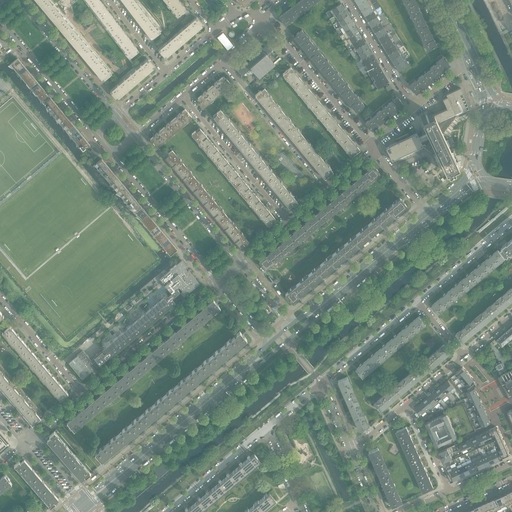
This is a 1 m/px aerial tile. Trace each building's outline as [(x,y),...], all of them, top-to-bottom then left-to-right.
[(53,5),(48,0),(35,0),(45,11),(53,5)] [(102,3),(99,0),(86,0),(94,9),(102,3)] [(141,9),(136,2),(134,0),(128,0),(124,3),(134,15),(141,9)] [(186,10),(181,4),(177,0),(174,0),(169,5),(176,13),(175,14),(177,16),(182,12),(183,12),(186,10)] [(316,1),(315,0),(300,0),(298,2),(304,10),(316,1)] [(375,9),(369,0),(366,0),(358,5),(359,7),(361,10),(360,10),(361,11),(364,16),(375,9)] [(304,10),(298,2),(286,11),(292,19),(304,10)] [(111,15),(106,9),(102,3),(94,9),(103,21),(111,15)] [(333,16),(344,9),(341,3),(330,10),(326,13),(329,18),(333,16)] [(422,17),(418,8),(416,3),(406,7),(413,21),(422,17)] [(63,17),(53,5),(45,11),(55,23),(63,17)] [(367,22),(383,12),(380,7),(378,8),(375,9),(364,16),(366,18),(367,21),(367,22)] [(150,21),(141,9),(134,15),(143,27),(150,21)] [(336,21),(348,14),(344,9),(333,16),(336,21)] [(292,19),(286,11),(279,16),(283,21),(282,21),(285,25),(292,19)] [(371,27),(386,18),(383,12),(367,22),(368,22),(370,25),(371,27)] [(354,26),(348,14),(336,21),(331,25),(334,30),(336,28),(340,34),(343,33),(354,26)] [(120,27),(115,20),(111,15),(103,21),(112,33),(120,27)] [(72,28),(67,22),(63,17),(55,23),(65,34),(72,28)] [(429,30),(425,22),(422,17),(413,21),(420,35),(429,30)] [(203,25),(196,18),(182,30),(189,37),(203,25)] [(374,33),(385,26),(387,25),(390,23),(386,18),(371,27),(374,32),(374,33)] [(157,29),(155,26),(150,21),(143,27),(151,38),(160,32),(158,29),(157,29)] [(378,38),(389,31),(390,30),(393,29),(390,23),(387,25),(385,26),(374,33),(375,33),(378,38)] [(365,42),(354,26),(343,33),(353,49),(365,42)] [(129,39),(125,34),(120,27),(112,33),(122,45),(129,39)] [(82,40),(72,28),(65,34),(74,46),(82,40)] [(400,40),(396,34),(393,29),(390,30),(391,32),(390,33),(389,31),(378,38),(381,43),(381,44),(383,47),(385,49),(400,40)] [(189,37),(182,30),(171,40),(177,47),(189,37)] [(312,43),(304,34),(301,30),(299,32),(296,34),(297,35),(294,37),(305,50),(312,43)] [(436,45),(432,36),(429,30),(420,35),(427,50),(431,48),(430,47),(436,45)] [(138,51),(133,44),(129,39),(122,45),(128,54),(127,55),(129,57),(138,51)] [(92,51),(86,45),(82,40),(74,46),(84,58),(92,51)] [(165,57),(177,47),(171,40),(159,50),(165,57)] [(388,55),(403,45),(400,40),(385,49),(388,54),(387,54),(388,55)] [(371,53),(365,42),(353,49),(360,60),(371,53)] [(272,62),(275,59),(269,52),(272,49),(268,43),(263,47),(260,44),(255,49),(259,53),(258,54),(247,64),(246,62),(237,70),(243,77),(246,74),(245,72),(250,68),(254,72),(252,74),(257,80),(281,59),(279,58),(273,63),(272,62)] [(322,55),(317,49),(312,43),(305,50),(315,62),(322,55)] [(391,60),(406,51),(403,45),(388,55),(391,60)] [(101,63),(92,51),(84,58),(94,69),(101,63)] [(394,66),(409,57),(410,56),(408,55),(404,57),(402,53),(406,51),(391,60),(395,65),(394,65),(394,66)] [(359,69),(375,59),(371,53),(360,60),(356,63),(359,69)] [(333,68),(326,60),(322,55),(315,62),(325,74),(333,68)] [(449,65),(447,62),(445,59),(442,56),(436,61),(437,62),(432,66),(438,74),(449,65)] [(408,64),(412,61),(409,57),(394,66),(395,66),(398,71),(399,70),(406,66),(409,64),(408,64)] [(14,68),(21,62),(18,58),(10,64),(14,68)] [(363,74),(378,65),(375,59),(359,69),(363,74)] [(154,67),(148,60),(136,70),(142,77),(154,67)] [(17,72),(24,66),(21,62),(14,68),(17,72)] [(108,71),(101,63),(94,69),(103,80),(111,73),(109,70),(108,71)] [(371,77),(382,70),(378,65),(363,74),(366,80),(371,77)] [(20,76),(28,70),(24,66),(17,72),(20,76)] [(438,74),(432,66),(420,76),(427,84),(438,74)] [(297,74),(295,72),(295,73),(290,67),(287,70),(287,69),(285,71),(285,72),(282,74),(293,86),(301,79),(297,75),(297,74)] [(343,80),(337,73),(333,68),(325,74),(335,86),(343,80)] [(24,79),(31,73),(28,70),(20,76),(24,79)] [(142,77),(136,70),(125,79),(131,87),(142,77)] [(388,81),(382,70),(371,77),(377,88),(388,81)] [(27,83),(34,77),(31,73),(24,79),(27,83)] [(427,84),(420,76),(415,80),(414,79),(408,84),(411,87),(410,88),(413,91),(413,90),(416,93),(427,84)] [(30,87),(37,81),(34,77),(27,83),(30,87)] [(231,84),(229,83),(226,79),(225,80),(222,77),(217,82),(216,82),(215,83),(210,87),(217,95),(229,84),(230,85),(231,84)] [(131,87),(125,79),(110,92),(117,99),(131,87)] [(306,86),(307,86),(305,84),(301,79),(293,86),(302,97),(310,91),(306,86)] [(353,92),(347,84),(343,80),(335,86),(345,98),(353,92)] [(33,91),(41,85),(37,81),(30,87),(33,91)] [(37,95),(44,89),(41,85),(33,91),(37,95)] [(217,95),(210,87),(205,92),(205,91),(203,93),(198,98),(200,101),(199,102),(202,106),(204,105),(205,106),(217,95)] [(266,108),(274,101),(266,92),(267,91),(264,88),(261,91),(260,90),(255,95),(260,101),(261,103),(262,103),(266,108)] [(442,133),(455,116),(456,115),(466,110),(467,110),(465,106),(465,107),(459,95),(460,95),(460,94),(463,93),(460,88),(446,94),(447,97),(442,99),(446,108),(433,115),(433,114),(432,115),(431,112),(421,117),(422,120),(421,120),(427,133),(419,137),(422,145),(424,144),(426,146),(425,147),(428,150),(429,149),(434,153),(436,152),(445,172),(446,171),(447,174),(451,172),(454,170),(453,168),(457,166),(456,162),(458,161),(457,161),(447,139),(448,139),(447,139),(445,140),(442,133)] [(40,99),(47,93),(44,89),(37,95),(40,99)] [(316,98),(315,96),(314,96),(310,91),(302,97),(312,109),(320,103),(316,98)] [(364,105),(357,97),(353,92),(345,98),(356,111),(359,108),(359,109),(362,107),(361,107),(364,105)] [(43,103),(50,97),(47,93),(40,99),(43,103)] [(403,104),(400,101),(401,101),(399,99),(398,99),(396,96),(390,102),(396,110),(403,104)] [(47,107),(54,101),(50,97),(43,103),(47,107)] [(50,111),(57,105),(54,101),(47,107),(50,111)] [(283,113),(278,106),(274,101),(266,108),(270,113),(269,113),(270,114),(271,115),(275,119),(283,113)] [(384,120),(396,110),(390,102),(378,112),(384,120)] [(326,109),(324,107),(320,103),(312,109),(322,121),(330,114),(326,109)] [(53,115),(60,109),(57,105),(50,111),(53,115)] [(56,119),(64,113),(60,109),(53,115),(56,119)] [(192,117),(189,114),(189,113),(187,111),(187,112),(185,109),(180,113),(178,115),(173,119),(180,127),(192,117)] [(232,124),(221,111),(220,110),(216,113),(217,114),(214,117),(219,123),(219,124),(220,126),(220,125),(225,131),(232,124)] [(372,130),(384,120),(378,112),(365,122),(368,126),(368,125),(369,127),(370,128),(372,130)] [(60,123),(67,117),(64,113),(56,119),(60,123)] [(293,125),(286,116),(283,113),(275,119),(280,124),(279,125),(280,126),(281,127),(281,126),(285,131),(293,125)] [(336,121),(335,120),(334,119),(330,114),(322,121),(331,132),(339,126),(335,121),(336,121)] [(63,127),(70,121),(67,117),(60,123),(63,127)] [(180,127),(173,119),(168,123),(166,125),(167,125),(162,129),(169,137),(180,127)] [(66,131),(73,125),(70,121),(63,127),(66,131)] [(243,137),(232,124),(225,131),(229,136),(231,138),(235,143),(243,137)] [(69,134),(77,128),(73,125),(66,131),(69,134)] [(303,136),(297,130),(293,125),(285,131),(289,136),(290,137),(291,138),(295,143),(303,136)] [(345,133),(345,132),(344,130),(343,131),(339,126),(331,132),(341,144),(349,137),(345,133)] [(73,138),(80,132),(77,128),(69,134),(73,138)] [(169,137),(162,129),(157,133),(155,134),(155,135),(150,139),(152,141),(152,142),(154,144),(157,147),(169,137)] [(207,137),(205,135),(200,129),(196,132),(195,131),(191,134),(203,148),(211,142),(207,137)] [(76,142),(83,136),(80,132),(73,138),(76,142)] [(422,147),(422,146),(422,145),(419,137),(416,133),(409,136),(408,133),(395,139),(396,142),(389,145),(389,146),(385,148),(391,160),(396,158),(397,159),(422,147)] [(79,146),(86,140),(83,136),(76,142),(79,146)] [(313,148),(308,143),(303,136),(295,143),(299,148),(300,149),(301,150),(305,155),(313,148)] [(253,149),(243,137),(235,143),(240,149),(241,151),(241,150),(246,156),(253,149)] [(355,144),(354,143),(353,142),(349,137),(341,144),(351,156),(354,154),(354,155),(356,153),(356,152),(359,150),(355,144)] [(83,150),(89,145),(90,144),(86,140),(79,146),(83,150)] [(218,149),(217,148),(216,147),(216,148),(211,142),(203,148),(214,161),(222,155),(217,149),(218,149)] [(322,160),(317,153),(313,148),(305,155),(309,160),(310,162),(311,162),(314,166),(322,160)] [(264,162),(253,149),(246,156),(250,161),(252,163),(256,168),(264,162)] [(184,165),(176,155),(172,150),(168,153),(169,154),(165,158),(171,164),(170,164),(171,165),(172,166),(177,171),(184,165)] [(228,162),(227,161),(226,160),(222,155),(214,161),(225,174),(232,168),(228,162)] [(98,168),(105,163),(102,159),(94,164),(98,168)] [(333,172),(328,166),(322,160),(314,166),(319,171),(318,172),(319,173),(320,174),(320,173),(325,179),(328,176),(331,174),(330,174),(333,172)] [(270,169),(264,162),(256,168),(257,169),(258,170),(261,174),(261,175),(262,176),(265,179),(266,180),(267,181),(274,175),(270,169)] [(101,172),(108,166),(105,163),(98,168),(101,172)] [(195,178),(186,167),(184,165),(177,171),(181,177),(182,179),(183,178),(187,184),(195,178)] [(104,176),(112,170),(108,166),(101,172),(104,176)] [(379,174),(378,171),(376,168),(375,169),(372,166),(359,177),(366,185),(379,174)] [(239,174),(238,173),(237,172),(237,173),(232,168),(225,174),(235,186),(243,180),(238,175),(239,174)] [(108,180),(115,174),(112,170),(104,176),(108,180)] [(111,184),(118,178),(115,174),(108,180),(111,184)] [(280,182),(274,175),(267,181),(268,182),(269,183),(271,186),(271,187),(272,188),(273,188),(276,191),(277,193),(277,194),(285,187),(280,182)] [(366,185),(359,177),(347,187),(354,195),(366,185)] [(114,188),(121,182),(118,178),(111,184),(114,188)] [(205,190),(197,180),(195,178),(187,184),(192,189),(191,189),(193,191),(198,196),(205,190)] [(249,187),(248,186),(247,185),(243,180),(235,186),(246,199),(253,193),(249,187)] [(117,192),(125,186),(121,182),(114,188),(117,192)] [(121,196),(128,190),(125,186),(117,192),(121,196)] [(297,202),(289,193),(285,187),(277,194),(282,199),(283,201),(289,207),(292,204),(293,205),(297,202)] [(354,195),(347,187),(336,197),(342,205),(354,195)] [(124,200),(131,194),(128,190),(121,196),(124,200)] [(208,209),(216,203),(205,190),(198,196),(202,202),(203,204),(204,204),(208,209)] [(260,200),(259,198),(258,198),(253,193),(246,199),(256,212),(264,205),(259,200),(260,200)] [(127,204),(134,198),(131,194),(124,200),(127,204)] [(342,205),(336,197),(323,207),(330,215),(342,205)] [(131,208),(138,202),(134,198),(127,204),(131,208)] [(406,206),(404,203),(404,202),(402,200),(400,198),(394,203),(400,211),(406,206)] [(134,212),(141,206),(138,202),(131,208),(134,212)] [(226,215),(218,205),(216,203),(208,209),(213,214),(212,215),(214,216),(219,222),(226,215)] [(400,211),(394,203),(382,213),(388,221),(400,211)] [(270,212),(269,211),(268,210),(268,211),(264,205),(256,212),(268,226),(272,223),(271,222),(275,219),(270,212)] [(137,216),(144,210),(141,206),(134,212),(137,216)] [(330,215),(323,207),(308,220),(314,228),(330,215)] [(140,219),(147,214),(144,210),(137,216),(140,219)] [(388,221),(382,213),(370,223),(376,231),(388,221)] [(144,223),(151,217),(147,214),(140,219),(144,223)] [(237,228),(228,218),(226,215),(219,222),(223,227),(224,229),(225,229),(229,234),(237,228)] [(147,227),(154,221),(151,217),(144,223),(147,227)] [(302,238),(312,230),(314,228),(308,220),(296,230),(302,238)] [(150,231),(157,225),(154,221),(147,227),(150,231)] [(376,231),(370,223),(358,233),(364,241),(376,231)] [(154,235),(161,229),(157,225),(150,231),(154,235)] [(249,243),(241,234),(237,228),(229,234),(234,240),(233,240),(235,242),(235,241),(241,248),(244,245),(245,246),(249,243)] [(157,239),(164,233),(161,229),(154,235),(157,239)] [(290,248),(300,240),(302,238),(296,230),(284,240),(290,248)] [(160,243),(167,237),(164,233),(157,239),(160,243)] [(364,241),(358,233),(346,243),(352,251),(364,241)] [(163,247),(170,241),(167,237),(160,243),(163,247)] [(511,249),(511,238),(498,250),(505,257),(507,255),(506,254),(511,249)] [(279,258),(288,250),(290,248),(284,240),(272,251),(279,258)] [(167,251),(174,245),(170,241),(163,247),(167,251)] [(352,251),(346,243),(334,253),(340,261),(352,251)] [(170,255),(176,250),(177,249),(174,245),(167,251),(170,255)] [(503,260),(503,259),(505,257),(498,250),(492,255),(491,255),(489,256),(489,257),(484,261),(491,269),(502,259),(503,260)] [(265,270),(276,260),(279,258),(272,251),(259,261),(261,264),(261,265),(263,268),(263,267),(265,270)] [(340,261),(334,253),(322,263),(328,271),(340,261)] [(77,356),(69,363),(71,366),(82,378),(89,373),(92,376),(94,375),(97,372),(91,365),(93,363),(95,362),(97,360),(100,364),(102,362),(109,356),(110,357),(110,356),(140,332),(172,304),(174,302),(175,302),(173,300),(176,298),(175,298),(174,296),(178,292),(180,291),(184,296),(199,283),(191,274),(188,270),(187,270),(187,269),(186,268),(185,268),(187,266),(181,259),(176,264),(176,263),(173,266),(169,268),(170,269),(165,274),(159,278),(169,290),(166,292),(168,295),(168,296),(167,295),(103,349),(104,349),(102,351),(100,353),(94,357),(94,358),(92,359),(91,361),(82,351),(80,352),(77,355),(77,356)] [(480,278),(491,269),(484,261),(480,265),(479,265),(478,266),(478,267),(473,271),(478,276),(480,278)] [(328,271),(322,263),(310,273),(316,281),(328,271)] [(468,288),(480,278),(478,276),(473,271),(469,275),(468,274),(468,275),(468,274),(466,276),(462,280),(468,288)] [(316,281),(310,273),(298,283),(304,291),(316,281)] [(457,298),(466,290),(468,288),(462,280),(457,284),(456,284),(455,285),(455,286),(450,290),(457,298)] [(304,291),(298,283),(285,294),(288,297),(292,302),(304,291)] [(457,298),(450,290),(446,294),(445,294),(445,293),(443,295),(443,296),(439,300),(445,307),(457,298)] [(511,302),(504,294),(493,304),(499,311),(504,307),(504,308),(504,307),(505,308),(506,306),(507,306),(506,306),(506,305),(511,302)] [(220,308),(218,305),(216,303),(213,300),(207,305),(214,313),(216,311),(217,311),(220,308)] [(445,307),(439,300),(432,305),(438,313),(441,311),(445,307)] [(266,304),(263,307),(268,314),(272,311),(266,304)] [(499,311),(493,304),(484,311),(490,319),(491,318),(493,316),(494,316),(496,314),(498,312),(499,311)] [(214,313),(207,305),(196,315),(202,323),(214,313)] [(490,319),(484,311),(472,321),(478,327),(479,328),(483,325),(484,325),(486,324),(486,323),(490,319)] [(202,323),(196,315),(184,324),(191,332),(202,323)] [(426,324),(424,321),(419,316),(413,322),(419,329),(424,326),(426,324)] [(475,331),(477,329),(478,330),(479,328),(478,327),(472,321),(463,328),(470,336),(471,335),(470,335),(473,333),(475,332),(475,331)] [(408,339),(417,331),(419,329),(413,322),(408,326),(408,325),(407,325),(405,327),(406,327),(405,327),(406,327),(401,331),(408,339)] [(191,332),(184,324),(172,334),(179,342),(191,332)] [(19,336),(15,332),(10,326),(2,333),(9,341),(8,341),(10,344),(19,336)] [(503,334),(497,339),(503,346),(511,338),(511,326),(508,330),(503,334)] [(470,336),(463,328),(458,332),(456,334),(463,342),(470,336)] [(247,340),(244,337),(244,336),(242,334),(239,331),(236,334),(236,335),(234,337),(241,345),(247,340)] [(408,339),(401,331),(396,335),(394,336),(394,337),(390,341),(396,349),(408,339)] [(167,352),(179,342),(172,334),(161,344),(167,352)] [(29,349),(23,342),(19,336),(10,344),(13,346),(14,346),(19,353),(21,356),(29,349)] [(241,345),(234,337),(230,341),(229,340),(226,342),(227,343),(223,347),(229,355),(241,345)] [(396,349),(390,341),(385,345),(384,345),(384,344),(382,346),(383,346),(382,347),(383,347),(378,351),(385,359),(396,349)] [(491,342),(490,344),(499,362),(494,364),(496,368),(497,369),(495,371),(499,376),(505,373),(503,369),(505,367),(504,365),(508,362),(507,361),(510,359),(507,356),(505,358),(491,342)] [(167,352),(161,344),(149,354),(156,361),(167,352)] [(450,352),(446,347),(443,344),(441,346),(441,347),(437,351),(443,358),(450,352)] [(229,355),(223,347),(218,351),(217,350),(214,352),(215,353),(211,357),(217,364),(229,355)] [(40,361),(34,354),(29,349),(21,356),(23,358),(24,358),(29,365),(31,368),(40,361)] [(373,368),(385,359),(378,351),(373,354),(371,356),(367,360),(373,368)] [(440,361),(442,359),(443,358),(437,351),(428,358),(434,366),(435,365),(437,363),(438,363),(440,362),(439,361),(440,361)] [(156,361),(149,354),(138,363),(144,371),(156,361)] [(217,364),(211,357),(206,360),(206,359),(203,362),(204,363),(199,366),(206,374),(217,364)] [(434,366),(428,358),(416,368),(423,376),(427,372),(428,372),(430,371),(429,370),(430,370),(429,370),(434,366)] [(373,368),(367,360),(362,364),(361,364),(359,365),(360,366),(359,366),(360,366),(357,368),(364,377),(364,376),(373,368)] [(50,372),(45,367),(40,361),(31,368),(34,370),(40,377),(39,377),(41,379),(50,372)] [(144,371),(138,363),(126,373),(133,381),(144,371)] [(206,374),(199,366),(195,370),(194,369),(191,372),(192,372),(188,376),(194,384),(206,374)] [(459,377),(466,371),(462,367),(455,373),(459,377)] [(419,378),(421,376),(421,377),(423,376),(416,368),(407,376),(414,383),(415,382),(414,382),(417,380),(419,379),(419,378)] [(499,376),(498,376),(503,384),(508,394),(511,401),(511,368),(505,373),(499,376)] [(0,386),(4,391),(15,382),(5,370),(0,374),(0,386)] [(462,381),(469,375),(466,371),(459,377),(462,381)] [(63,388),(54,378),(50,372),(41,379),(44,382),(50,389),(52,392),(56,389),(59,391),(63,388)] [(133,381),(126,373),(115,383),(121,391),(133,381)] [(466,385),(473,379),(469,375),(462,381),(466,385)] [(194,384),(188,376),(183,380),(182,379),(180,381),(180,382),(176,386),(183,394),(194,384)] [(414,383),(407,376),(396,385),(402,393),(407,389),(407,390),(409,388),(409,387),(414,383)] [(351,387),(347,377),(337,381),(339,383),(338,383),(338,384),(339,386),(340,386),(342,391),(351,387)] [(476,384),(473,379),(466,385),(469,390),(476,384)] [(448,380),(444,383),(450,390),(454,387),(448,380)] [(14,403),(26,394),(15,382),(4,391),(14,403)] [(121,391),(115,383),(103,392),(109,400),(121,391)] [(450,390),(444,383),(439,387),(445,394),(450,390)] [(401,394),(402,393),(396,385),(386,393),(393,401),(394,400),(394,399),(396,397),(396,398),(396,397),(397,398),(398,396),(400,394),(401,394)] [(183,394),(176,386),(172,390),(171,389),(170,389),(168,391),(169,392),(164,395),(171,403),(183,394)] [(357,401),(352,389),(351,387),(342,391),(344,397),(344,398),(345,400),(345,399),(345,400),(346,400),(348,405),(357,401)] [(445,394),(439,387),(435,390),(441,397),(445,394)] [(60,400),(68,394),(63,388),(59,391),(56,389),(52,392),(55,395),(56,395),(60,400)] [(466,392),(468,397),(477,393),(474,388),(466,392)] [(441,397),(435,390),(431,394),(437,401),(441,397)] [(109,400),(103,392),(91,402),(98,410),(109,400)] [(393,401),(386,393),(375,402),(375,403),(374,402),(381,411),(386,407),(387,407),(387,406),(388,405),(393,401)] [(479,398),(477,393),(468,397),(470,402),(479,398)] [(39,409),(37,407),(26,394),(14,403),(25,416),(33,409),(36,411),(39,409)] [(437,401),(431,394),(427,397),(433,404),(437,401)] [(171,403),(164,395),(160,399),(159,398),(156,401),(157,402),(153,405),(159,413),(171,403)] [(433,404),(427,397),(423,401),(429,408),(433,404)] [(481,403),(479,398),(470,402),(473,407),(481,403)] [(363,415),(362,411),(357,401),(348,405),(350,411),(350,412),(351,413),(351,414),(352,413),(354,419),(363,415)] [(429,408),(423,401),(419,404),(425,411),(429,408)] [(98,410),(91,402),(80,412),(86,420),(98,410)] [(475,412),(483,408),(481,403),(473,407),(475,412)] [(425,411),(419,404),(414,408),(420,415),(425,411)] [(159,413),(153,405),(148,409),(148,408),(147,409),(145,411),(146,411),(141,415),(148,423),(159,413)] [(485,413),(483,408),(475,412),(477,417),(485,413)] [(32,424),(44,414),(39,409),(36,411),(33,409),(25,416),(32,424)] [(82,425),(81,424),(86,420),(80,412),(67,423),(69,426),(71,429),(71,428),(74,431),(82,425)] [(488,418),(485,413),(477,417),(479,422),(488,418)] [(436,419),(432,421),(431,420),(428,422),(426,423),(427,425),(428,427),(428,429),(432,438),(433,439),(434,442),(436,447),(437,446),(439,445),(441,445),(442,444),(449,441),(451,440),(452,440),(457,438),(446,414),(445,414),(441,416),(441,417),(436,419)] [(148,423),(141,415),(137,419),(136,418),(133,420),(134,421),(130,425),(136,432),(148,423)] [(368,425),(364,416),(363,415),(354,419),(356,424),(356,425),(357,427),(358,427),(359,430),(368,425)] [(490,423),(488,418),(479,422),(482,427),(490,423)] [(136,432),(130,425),(125,428),(122,430),(122,431),(118,435),(124,442),(136,432)] [(410,435),(406,427),(397,431),(398,433),(397,434),(398,434),(403,445),(412,441),(411,438),(411,437),(410,435)] [(492,430),(489,431),(491,435),(494,434),(496,438),(497,439),(501,437),(501,436),(497,428),(492,430)] [(0,450),(5,446),(6,446),(5,445),(10,441),(0,429),(0,450)] [(51,445),(62,436),(56,430),(54,431),(47,437),(48,439),(47,440),(51,445)] [(489,431),(479,436),(481,441),(483,441),(492,437),(491,435),(489,431)] [(124,442),(118,435),(114,438),(113,437),(110,440),(111,441),(106,444),(113,452),(124,442)] [(61,457),(71,448),(62,436),(51,445),(61,457)] [(479,436),(469,440),(472,446),(472,445),(480,442),(481,444),(484,442),(483,441),(481,441),(479,436)] [(501,437),(497,439),(501,448),(505,446),(501,437)] [(469,440),(459,444),(462,450),(470,446),(472,450),(473,449),(474,449),(472,445),(472,446),(469,440)] [(415,447),(414,445),(412,442),(413,442),(412,441),(403,445),(408,456),(417,452),(416,450),(415,448),(415,447)] [(113,452),(106,444),(102,448),(101,447),(99,450),(95,454),(101,462),(113,452)] [(503,453),(499,455),(501,459),(503,458),(503,457),(509,454),(505,446),(501,448),(503,453)] [(382,458),(380,454),(377,447),(368,452),(369,454),(369,455),(370,457),(370,456),(370,457),(373,462),(382,458)] [(71,468),(81,459),(71,448),(61,457),(71,468)] [(447,448),(439,452),(441,457),(449,453),(447,448)] [(497,451),(492,453),(495,461),(501,459),(499,455),(497,451)] [(420,458),(419,456),(417,453),(418,453),(417,452),(408,456),(413,467),(422,463),(421,461),(420,459),(420,458)] [(449,453),(441,457),(443,462),(445,465),(447,464),(450,462),(449,460),(452,459),(449,453)] [(492,453),(487,455),(490,463),(495,461),(492,453)] [(251,469),(260,461),(254,454),(250,457),(249,457),(248,458),(248,459),(245,461),(251,469)] [(481,455),(476,457),(481,468),(486,466),(482,457),(481,455)] [(482,457),(486,466),(490,463),(487,455),(482,457)] [(471,459),(471,460),(472,462),(476,470),(481,468),(476,457),(475,458),(471,459)] [(20,471),(29,464),(24,459),(22,460),(21,459),(21,458),(14,465),(12,466),(14,468),(16,467),(20,471)] [(388,472),(385,464),(382,458),(373,462),(375,468),(375,470),(376,470),(376,471),(376,470),(379,476),(388,472)] [(86,478),(92,472),(81,459),(71,468),(81,480),(83,479),(83,478),(85,477),(86,478)] [(241,477),(251,469),(245,461),(242,464),(241,463),(240,465),(235,470),(241,477)] [(472,462),(467,464),(471,472),(476,470),(472,462)] [(425,469),(424,467),(423,467),(422,464),(423,464),(422,463),(413,467),(418,478),(427,474),(426,472),(425,470),(425,469)] [(38,475),(34,471),(29,464),(20,471),(30,483),(38,475)] [(467,464),(462,466),(466,474),(471,472),(467,464)] [(451,468),(452,471),(452,470),(456,479),(461,477),(457,468),(456,466),(451,468)] [(457,468),(461,477),(466,474),(462,466),(457,468)] [(231,486),(238,480),(241,477),(235,470),(229,474),(227,476),(224,478),(231,486)] [(448,472),(447,473),(451,481),(456,479),(452,470),(452,471),(448,472)] [(394,486),(391,478),(388,472),(379,476),(381,482),(380,482),(381,484),(382,484),(385,490),(394,486)] [(430,479),(430,478),(429,477),(428,477),(427,474),(418,478),(422,489),(421,489),(422,490),(423,489),(424,492),(433,488),(430,480),(430,479)] [(4,490),(12,484),(9,480),(10,480),(8,477),(7,478),(5,475),(0,478),(0,492),(3,490),(4,490)] [(48,487),(44,482),(38,475),(30,483),(39,494),(48,487)] [(220,495),(228,488),(231,486),(224,478),(221,481),(219,482),(219,483),(214,487),(220,495)] [(400,499),(398,495),(394,486),(385,490),(387,495),(387,496),(386,496),(387,498),(388,498),(392,506),(401,502),(400,500),(401,499),(401,498),(400,499)] [(57,500),(58,499),(48,487),(39,494),(50,507),(55,503),(54,502),(57,500)] [(210,504),(217,497),(220,495),(214,487),(208,492),(207,492),(206,493),(207,493),(203,496),(210,504)] [(277,500),(275,498),(272,494),(271,495),(269,493),(261,499),(268,506),(273,502),(274,502),(275,501),(276,501),(277,500)] [(511,504),(506,493),(503,495),(502,496),(502,495),(501,495),(506,506),(511,504)] [(506,506),(501,495),(499,497),(497,498),(497,497),(501,508),(506,506)] [(199,511),(210,504),(203,496),(200,499),(200,498),(198,500),(199,500),(193,505),(199,511)] [(501,508),(497,497),(494,499),(493,500),(492,499),(492,500),(497,510),(501,508)] [(262,511),(268,506),(261,499),(251,508),(254,511),(261,511),(263,511),(262,511)] [(492,511),(497,510),(492,500),(489,501),(488,502),(492,511)] [(492,511),(488,502),(485,503),(483,504),(486,511),(492,511)]
